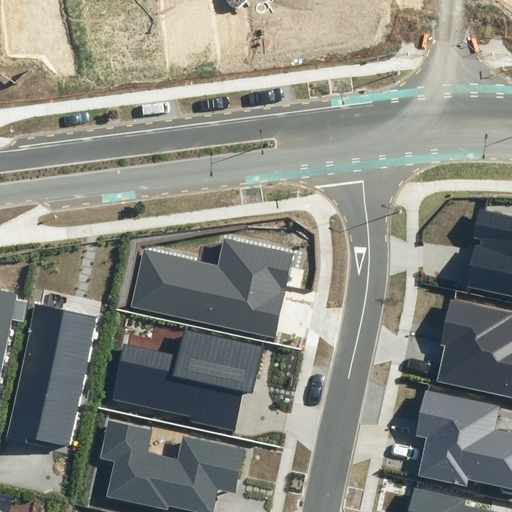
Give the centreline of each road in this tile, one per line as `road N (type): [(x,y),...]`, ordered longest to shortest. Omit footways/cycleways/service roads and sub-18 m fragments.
road 1 (residential): [(320,511),(366,297),(360,146)]
road 2 (tertiary): [(360,146),(0,194)]
road 3 (tertiary): [(0,161),(358,114)]
